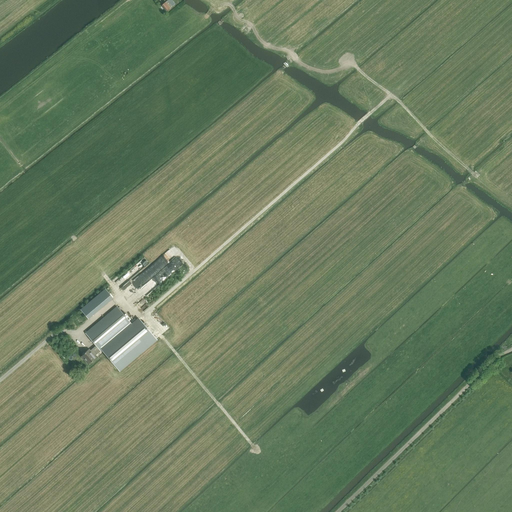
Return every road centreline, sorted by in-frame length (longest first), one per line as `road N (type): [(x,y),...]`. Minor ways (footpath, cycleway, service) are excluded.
road 1 (track): [(255,449),(145,311)]
road 2 (track): [(368,115),(395,97),(475,176)]
